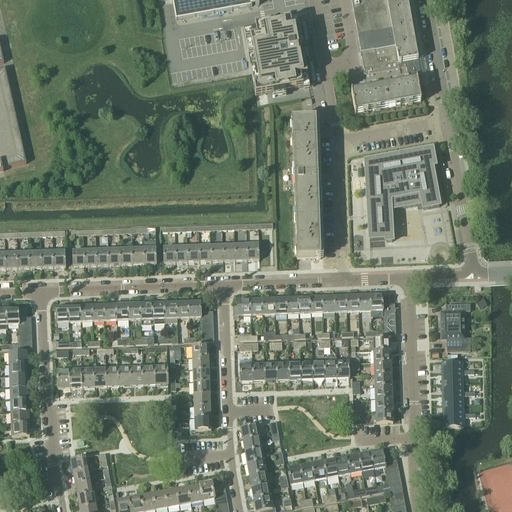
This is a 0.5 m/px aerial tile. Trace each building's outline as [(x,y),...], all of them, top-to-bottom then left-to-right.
[(157,0),(158,2),(170,0),(171,0),(175,21),(251,7),(249,0),(157,0)] [(405,69),(408,83),(416,82),(417,87),(422,86),(409,12),(406,0),(351,0),(353,12),(365,77),(405,69)] [(256,39),(250,40),(258,85),(254,86),(253,86),(253,89),(255,98),(256,98),(257,98),(258,98),(266,96),(272,95),(277,94),(285,93),(287,93),(299,91),(302,90),(304,90),(308,89),(309,89),(313,88),(312,83),(309,64),(308,61),(308,59),(306,59),(304,49),(306,49),(306,47),(305,43),(302,24),(301,19),(274,24),(254,28),(254,29),(256,39)] [(0,171),(26,165),(5,70),(0,71),(0,65),(3,65),(0,49),(0,171)] [(400,85),(383,88),(387,109),(401,106),(403,106),(406,106),(420,103),(417,87),(416,82),(408,83),(400,85)] [(367,91),(351,94),(354,115),(371,112),(387,109),(383,88),(367,91)] [(296,253),(296,261),(320,260),(315,122),(291,123),(292,131),(288,131),(290,184),(293,254),(296,253)] [(435,168),(432,151),(365,164),(369,242),(385,241),(385,244),(392,243),(390,212),(422,206),(423,211),(439,208),(431,169),(435,168)] [(155,231),(142,231),(143,236),(150,236),(150,239),(155,239),(155,231)] [(234,263),(247,263),(246,247),(234,248),(234,263)] [(258,247),(246,247),(247,263),(258,263),(258,247)] [(211,264),(223,264),(222,248),(210,249),(211,264)] [(223,264),(234,263),(234,248),(222,248),(223,264)] [(175,265),(187,265),(186,249),(174,250),(175,265)] [(187,265),(199,265),(198,249),(186,249),(187,265)] [(199,265),(211,264),(210,249),(198,249),(199,265)] [(155,250),(143,251),(144,267),(156,266),(155,250)] [(163,266),(175,265),(174,250),(163,250),(163,266)] [(119,251),(108,252),(108,268),(120,267),(119,251)] [(131,251),(119,251),(120,267),(132,267),(131,251)] [(143,251),(131,251),(132,267),(144,267),(143,251)] [(96,252),(84,253),(85,269),(96,268),(96,252)] [(108,252),(96,252),(96,268),(108,268),(108,252)] [(65,253),(52,254),(53,270),(65,269),(65,253)] [(85,269),(84,253),(72,253),(72,269),(85,269)] [(40,254),(28,255),(29,271),(41,270),(40,254)] [(52,254),(40,254),(41,270),(53,270),(52,254)] [(17,255),(5,256),(5,271),(17,271),(17,255)] [(28,255),(17,255),(17,271),(29,271),(28,255)] [(370,298),(358,299),(358,314),(370,313),(370,298)] [(382,298),(370,298),(370,313),(370,319),(382,319),(382,313),(382,308),(388,308),(388,299),(382,299),(382,298)] [(334,299),(322,300),(322,315),(334,315),(334,299)] [(346,299),(334,299),(334,315),(346,314),(346,299)] [(358,299),(346,299),(346,314),(358,314),(358,299)] [(310,300),(298,301),(298,316),(310,315),(310,300)] [(322,300),(310,300),(310,315),(322,315),(322,300)] [(483,300),(477,305),(480,311),(487,306),(483,300)] [(274,301),(262,302),(262,317),(274,317),(274,301)] [(286,301),(274,301),(274,317),(286,316),(286,301)] [(298,301),(286,301),(286,316),(298,316),(298,301)] [(237,308),(233,308),(233,322),(238,322),(238,318),(243,318),(244,325),(251,325),(250,321),(250,302),(237,303),(237,308)] [(262,302),(250,302),(250,321),(255,320),(255,317),(262,317),(262,302)] [(176,305),(164,306),(165,327),(177,326),(177,321),(176,305)] [(188,305),(176,305),(177,321),(189,321),(188,305)] [(201,305),(188,305),(189,321),(200,320),(201,320),(201,314),(201,305)] [(152,306),(140,307),(140,322),(141,329),(153,329),(153,328),(152,306)] [(164,306),(152,306),(153,328),(165,328),(165,327),(164,306)] [(57,310),(56,310),(56,325),(69,325),(68,309),(68,307),(60,308),(61,309),(57,310)] [(128,307),(116,308),(116,323),(128,323),(128,307)] [(140,307),(128,307),(128,323),(140,322),(140,307)] [(92,308),(80,309),(81,325),(93,324),(92,308)] [(104,308),(92,308),(93,324),(105,324),(104,308)] [(116,308),(104,308),(105,324),(116,323),(116,308)] [(388,308),(382,308),(382,313),(382,319),(382,326),(395,326),(394,308),(388,308)] [(446,314),(440,314),(440,328),(464,328),(464,314),(462,314),(461,308),(446,308),(446,314)] [(80,309),(68,309),(69,325),(81,325),(80,309)] [(7,327),(19,327),(19,320),(25,320),(25,312),(19,313),(19,311),(6,311),(7,327)] [(395,326),(382,326),(383,338),(395,338),(395,326)] [(464,328),(440,328),(441,342),(447,342),(447,354),(463,354),(463,342),(465,342),(464,330),(464,328)] [(275,334),(263,334),(263,342),(275,342),(275,337),(275,334)] [(372,342),(373,354),(390,353),(389,341),(372,342)] [(192,348),(192,360),(208,360),(207,348),(192,348)] [(373,354),(373,366),(390,365),(390,353),(373,354)] [(8,355),(8,368),(27,367),(26,354),(8,355)] [(324,360),(324,365),(324,382),(337,382),(336,365),(336,359),(324,360)] [(192,360),(192,373),(208,372),(208,360),(192,360)] [(348,364),(336,365),(337,382),(349,381),(348,364)] [(462,364),(441,365),(441,376),(462,375),(462,373),(462,364)] [(312,365),(300,366),(301,383),(313,383),(312,365)] [(324,365),(312,365),(313,383),(324,382),(324,365)] [(373,366),(374,378),(390,377),(390,365),(373,366)] [(288,366),(276,367),(276,384),(289,383),(288,366)] [(300,366),(288,366),(289,383),(301,383),(300,366)] [(8,368),(9,380),(27,379),(27,367),(8,368)] [(252,385),(252,367),(239,368),(240,385),(252,385)] [(264,367),(252,367),(252,385),(264,384),(264,367)] [(276,367),(264,367),(264,384),(276,384),(276,367)] [(167,369),(154,370),(155,388),(168,387),(167,369)] [(130,370),(118,371),(118,389),(130,389),(130,370)] [(142,370),(130,370),(130,389),(143,388),(142,370)] [(154,370),(142,370),(143,388),(155,388),(154,370)] [(106,371),(93,372),(94,390),(106,390),(106,371)] [(118,371),(106,371),(106,390),(118,389),(118,371)] [(69,391),(82,391),(81,372),(69,373),(69,391)] [(81,372),(82,391),(86,391),(86,392),(94,391),(94,390),(93,372),(81,372)] [(192,373),(193,385),(209,384),(208,372),(192,373)] [(57,392),(69,391),(69,373),(56,373),(57,392)] [(462,375),(441,376),(441,387),(462,386),(462,377),(462,375)] [(374,378),(374,390),(391,389),(390,377),(374,378)] [(9,380),(9,392),(28,391),(27,379),(9,380)] [(193,385),(193,397),(209,396),(209,384),(193,385)] [(462,386),(441,387),(441,397),(463,397),(462,395),(462,386)] [(374,390),(374,401),(391,401),(391,389),(374,390)] [(9,392),(10,404),(28,403),(28,402),(30,402),(30,397),(28,397),(28,391),(9,392)] [(193,397),(194,409),(210,408),(209,396),(193,397)] [(463,397),(441,397),(442,408),(463,408),(463,399),(463,397)] [(374,401),(375,414),(392,413),(391,401),(374,401)] [(10,404),(10,415),(29,415),(28,414),(30,414),(30,409),(28,409),(28,403),(10,404)] [(194,409),(194,421),(210,420),(210,408),(194,409)] [(463,408),(442,408),(442,419),(463,418),(463,416),(463,408)] [(392,413),(375,414),(375,426),(392,425),(392,413)] [(10,415),(11,428),(29,427),(29,415),(10,415)] [(463,418),(442,419),(442,430),(463,430),(463,421),(463,418)] [(210,420),(194,421),(194,434),(210,433),(210,420)] [(268,426),(271,438),(278,437),(275,424),(268,426)] [(29,427),(11,428),(11,440),(29,439),(29,427)] [(240,431),(242,444),(259,441),(257,428),(240,431)] [(242,444),(245,455),(261,452),(259,441),(242,444)] [(245,455),(247,467),(263,464),(261,452),(245,455)] [(274,455),(275,462),(282,461),(281,454),(274,455)] [(373,472),(385,470),(384,464),(382,454),(370,456),(373,472)] [(105,456),(98,458),(100,470),(107,468),(105,456)] [(361,475),(373,472),(370,456),(358,458),(361,475)] [(349,477),(361,475),(358,458),(346,460),(349,477)] [(70,463),(72,475),(89,472),(87,460),(70,463)] [(338,479),(349,477),(346,460),(335,463),(338,479)] [(384,464),(385,470),(396,468),(395,462),(384,464)] [(326,481),(338,479),(335,463),(323,465),(326,481)] [(247,467),(249,479),(266,476),(263,464),(247,467)] [(314,484),(326,481),(323,465),(311,467),(314,484)] [(302,486),(314,484),(311,467),(299,469),(302,486)] [(385,470),(386,476),(398,474),(396,468),(385,470)] [(290,488),(302,486),(299,469),(287,472),(290,488)] [(72,475),(74,487),(91,484),(89,472),(72,475)] [(249,479),(251,490),(268,487),(266,476),(249,479)] [(387,482),(388,487),(388,488),(400,486),(399,480),(387,482)] [(74,487),(76,499),(93,495),(91,484),(74,487)] [(202,504),(213,502),(212,497),(224,494),(222,484),(199,488),(202,504)] [(400,486),(388,488),(389,494),(401,492),(400,486)] [(251,490),(254,502),(270,499),(268,487),(251,490)] [(388,487),(376,489),(377,496),(389,494),(388,488),(388,487)] [(190,507),(202,504),(199,488),(187,490),(190,507)] [(179,509),(190,507),(187,490),(176,493),(179,509)] [(167,511),(179,509),(176,493),(164,495),(167,511)] [(214,502),(214,503),(225,500),(224,494),(212,497),(213,502),(214,502)] [(76,499),(79,511),(95,507),(93,495),(76,499)] [(154,511),(160,511),(167,511),(164,495),(152,497),(154,511)] [(390,497),(391,503),(403,501),(402,495),(390,497)] [(142,511),(154,511),(152,497),(140,499),(142,511)] [(130,511),(142,511),(140,499),(128,501),(130,511)] [(270,499),(254,502),(255,511),(275,511),(272,511),(270,499)] [(379,506),(378,499),(368,501),(370,508),(379,506)] [(117,511),(130,511),(128,501),(116,503),(117,511)] [(291,508),(290,502),(282,503),(283,510),(291,508)]
